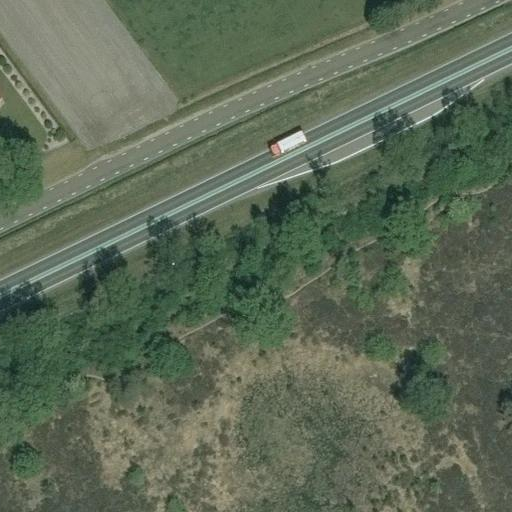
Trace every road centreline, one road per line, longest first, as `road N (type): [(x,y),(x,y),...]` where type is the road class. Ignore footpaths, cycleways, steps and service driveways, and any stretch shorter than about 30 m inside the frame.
road 1 (trunk): [(0,297),(511,50)]
road 2 (unclassified): [(0,223),(201,124),(487,0)]
